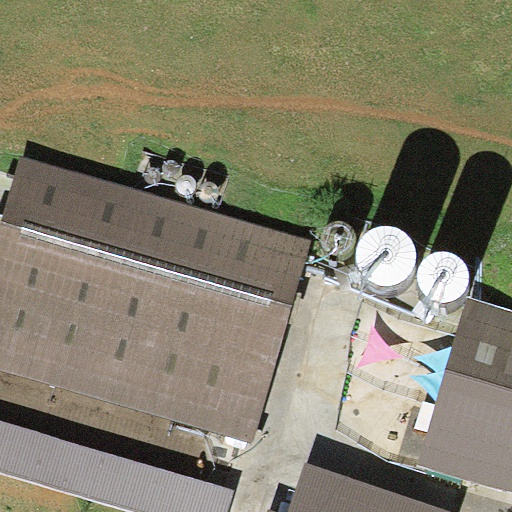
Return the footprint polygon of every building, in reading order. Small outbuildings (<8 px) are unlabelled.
[(23,157),(0,235),(0,367),(253,441),(311,240),(23,157)] [(321,242),(325,255),(333,261),(343,261),(352,255),(357,246),(355,236),(349,229),(339,226),(327,231),(321,242)] [(357,270),(363,285),(377,295),(395,295),(410,285),(416,269),(415,256),(407,245),(396,238),(383,237),(368,243),(359,255),(357,270)] [(418,291),(424,304),(438,313),(455,312),(467,300),(470,283),(461,268),(444,261),(430,265),(421,276),(418,291)] [(511,320),(469,308),(422,465),(511,491),(511,320)] [(0,421),(0,472),(136,511),(230,511),(237,490),(0,421)] [(277,511),(269,509),(267,511),(447,511),(307,463),(289,511),(277,511)]
